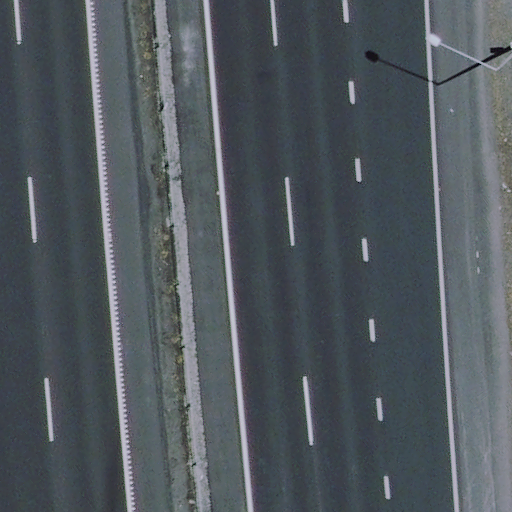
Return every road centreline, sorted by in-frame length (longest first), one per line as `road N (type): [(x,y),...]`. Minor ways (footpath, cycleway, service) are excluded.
road 1 (motorway): [(319,143),(363,511)]
road 2 (motorway): [(20,511),(0,196)]
road 3 (motorway): [(293,0),(319,143)]
road 4 (motorway): [(323,0),(319,143)]
